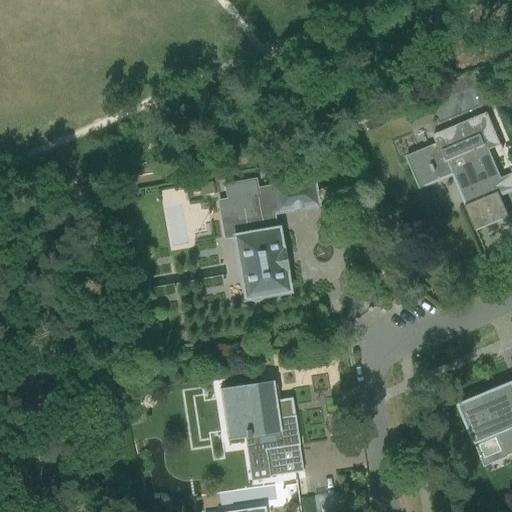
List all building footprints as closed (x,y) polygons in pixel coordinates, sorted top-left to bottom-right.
[(394,93),(397,100),(413,94),(410,86),(394,93)] [(467,207),(477,229),(509,216),(500,194),(511,188),(511,168),(511,169),(511,171),(511,173),(502,177),(490,149),(501,144),(502,148),(503,148),(488,112),(433,135),(437,143),(406,157),(420,190),(421,189),(420,188),(454,173),(468,207),(467,207)] [(256,182),(224,187),(226,203),(248,199),(251,215),(240,217),(237,217),(240,235),(233,236),(233,239),(244,300),(248,300),(249,300),(250,301),(251,301),(252,301),(253,302),(254,302),(255,302),(256,301),(257,301),(258,301),(259,300),(260,300),(260,299),(261,299),(262,298),(262,297),(289,293),(285,272),(286,272),(285,266),(284,264),(283,265),(282,257),(283,256),(283,255),(282,249),(281,249),(277,228),(274,229),(272,214),(276,213),(317,206),(313,180),(272,187),(272,190),(273,194),(258,196),(257,189),(256,182)] [(511,382),(458,405),(474,445),(497,436),(498,438),(506,457),(511,454),(511,382)] [(302,472),(302,471),(298,471),(295,446),(298,446),(294,417),(291,417),(289,404),(283,405),(283,401),(275,402),(272,383),(221,391),(228,439),(246,437),(246,440),(250,439),(249,433),(263,431),(265,450),(263,450),(267,477),(302,472)]
